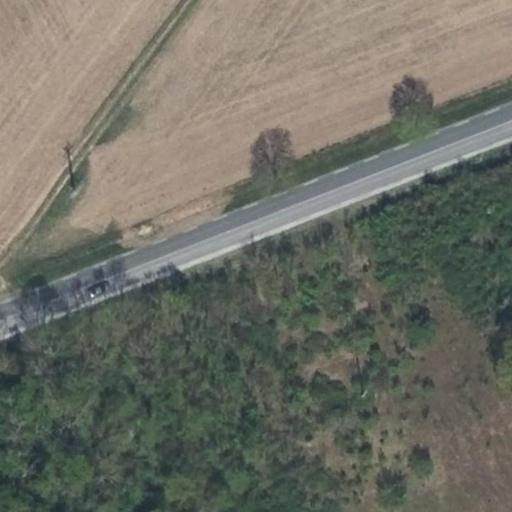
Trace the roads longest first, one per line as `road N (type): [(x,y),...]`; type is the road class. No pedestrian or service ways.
road 1 (primary): [(0,315),(511,116)]
road 2 (track): [(220,0),(0,302)]
